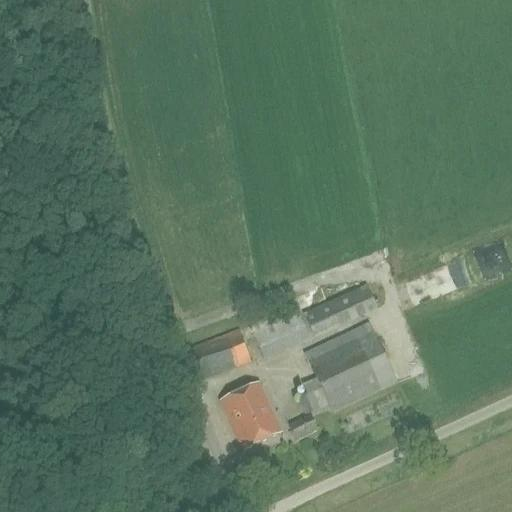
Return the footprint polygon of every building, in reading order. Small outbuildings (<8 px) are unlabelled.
[(313,341),(377,309),(366,287),(302,316),(313,341)] [(263,359),(307,339),(293,308),(249,329),(263,359)] [(332,414),(395,384),(368,327),(306,357),(317,382),(304,388),(308,396),(298,400),(303,417),(329,407),(332,414)] [(203,381),(250,365),(239,333),(192,349),(203,381)] [(243,453),(282,435),(259,386),(220,404),(243,453)] [(294,444),(318,432),(310,418),(288,428),(294,444)]
